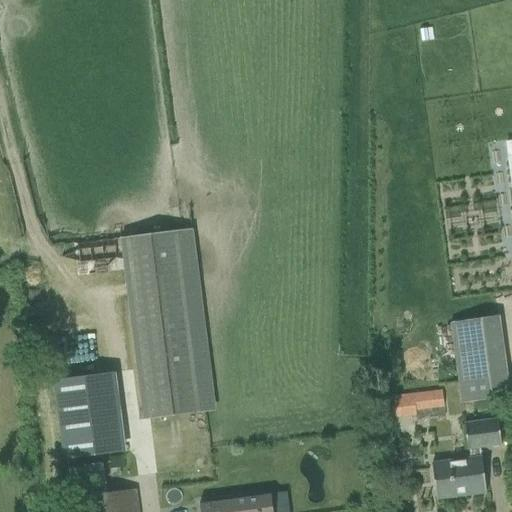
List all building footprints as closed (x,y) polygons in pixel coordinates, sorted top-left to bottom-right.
[(181,231),(120,239),(143,420),(203,412),(181,231)] [(497,315),(449,321),(460,402),(508,396),(497,315)] [(440,391),(391,397),(394,417),(412,415),(411,412),(442,408),(440,391)] [(430,461),(432,476),(435,496),(466,491),(467,495),(485,493),(479,446),(500,443),(496,419),(462,423),(466,456),(430,461)] [(137,511),(134,491),(75,498),(76,511),(137,511)] [(272,511),(270,495),(198,504),(198,511),(272,511)]
